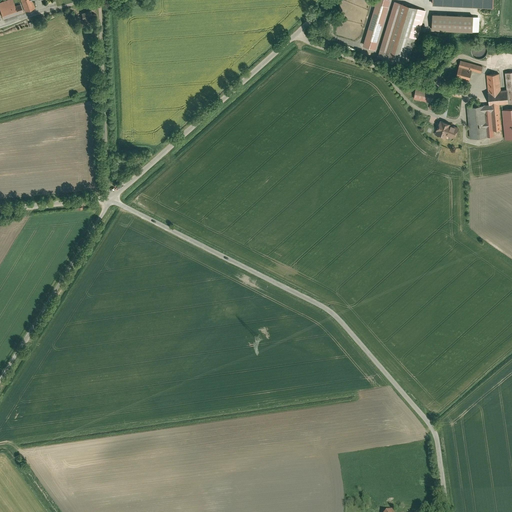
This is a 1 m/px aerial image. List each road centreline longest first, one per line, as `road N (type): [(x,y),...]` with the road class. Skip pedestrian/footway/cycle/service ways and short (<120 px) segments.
road 1 (residential): [(445,511),(432,425),(333,313),(109,200)]
road 2 (residential): [(109,200),(333,0)]
road 3 (residential): [(109,200),(0,379)]
road 4 (residential): [(96,0),(109,200)]
road 5 (track): [(295,35),(443,88)]
